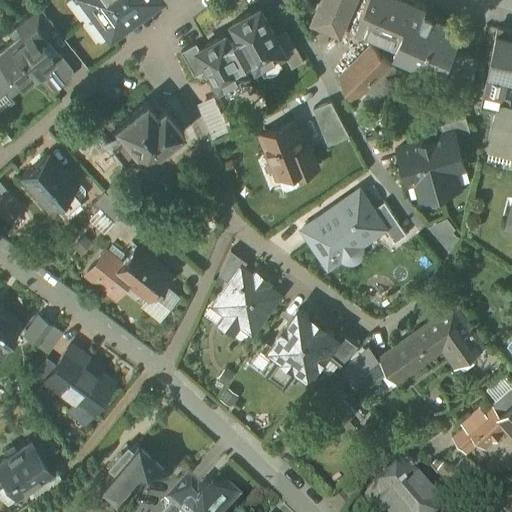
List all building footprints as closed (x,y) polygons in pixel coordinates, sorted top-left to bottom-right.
[(114,0),(101,0),(93,6),(113,32),(131,20),(128,16),(127,17),(114,0)] [(114,0),(127,17),(128,16),(149,0),(114,0)] [(355,0),(329,0),(325,10),(321,8),(314,23),(340,34),(355,0)] [(416,1),(413,0),(367,0),(359,21),(400,38),(416,1)] [(462,26),(424,10),(426,5),(416,1),(400,38),(395,49),(417,57),(414,63),(428,69),(431,63),(444,69),(453,47),(462,26)] [(54,25),(39,6),(23,20),(29,28),(30,27),(39,37),(54,25)] [(285,50),(261,6),(233,22),(241,35),(231,40),(227,33),(200,47),(210,68),(220,86),(248,71),(244,63),(253,58),(257,66),(285,50)] [(23,20),(8,31),(15,39),(29,28),(23,20)] [(511,29),(498,26),(489,70),(511,74),(511,29)] [(15,39),(0,51),(0,92),(5,88),(9,93),(37,71),(54,57),(53,55),(39,37),(30,27),(29,28),(15,39)] [(373,43),(341,75),(361,114),(402,73),(373,43)] [(200,47),(199,44),(184,52),(195,76),(210,68),(200,47)] [(479,58),(453,47),(444,69),(442,73),(473,86),(479,58)] [(56,55),(55,54),(53,55),(54,57),(37,71),(52,90),(69,76),(70,75),(69,74),(69,69),(70,68),(70,67),(60,54),(59,55),(56,55)] [(511,74),(489,70),(482,104),(501,109),(508,110),(510,103),(511,95),(511,94),(511,74)] [(146,100),(114,125),(122,136),(111,144),(124,160),(135,151),(143,162),(184,131),(163,105),(155,112),(146,100)] [(332,100),(314,107),(327,141),(348,132),(332,100)] [(508,110),(501,109),(499,118),(497,117),(491,145),(511,149),(511,102),(510,103),(508,110)] [(466,115),(440,123),(443,134),(455,131),(457,136),(471,131),(466,115)] [(295,120),(262,133),(279,175),(295,169),(297,174),(318,165),(310,144),(305,146),(295,120)] [(443,134),(399,147),(409,182),(414,181),(418,183),(422,197),(459,186),(455,172),(457,168),(465,166),(457,136),(455,131),(443,134)] [(63,169),(48,152),(21,175),(48,207),(54,203),(62,213),(79,198),(71,188),(79,181),(66,167),(63,169)] [(295,169),(279,175),(284,188),(287,190),(299,185),(300,182),(297,174),(295,169)] [(361,189),(331,209),(333,211),(320,220),(319,218),(303,228),(325,261),(339,251),(343,256),(346,259),(350,260),(354,260),(358,258),(361,255),(362,252),(362,247),(361,244),(358,239),(382,222),(374,209),(361,189)] [(123,208),(104,190),(94,202),(112,219),(123,208)] [(407,234),(385,201),(374,209),(382,222),(395,242),(407,234)] [(123,208),(112,219),(113,220),(103,232),(112,240),(117,234),(126,241),(142,223),(123,208)] [(447,216),(429,225),(450,250),(460,236),(457,234),(453,230),(456,228),(447,216)] [(136,244),(121,262),(105,249),(86,272),(116,295),(127,280),(147,296),(148,297),(161,282),(170,270),(136,244)] [(248,261),(232,249),(220,274),(231,283),(242,267),(243,267),(248,261)] [(243,267),(242,267),(231,283),(216,304),(228,313),(221,322),(233,332),(240,322),(253,331),(279,294),(243,267)] [(161,282),(148,297),(147,296),(141,303),(159,317),(177,295),(161,282)] [(0,352),(3,348),(0,346),(20,319),(0,305),(0,352)] [(455,305),(380,357),(388,369),(396,363),(404,374),(444,346),(456,362),(482,344),(472,330),(474,329),(473,326),(470,328),(455,305)] [(337,336),(299,308),(271,347),(283,355),(278,361),(293,372),(297,366),(309,375),(326,351),(338,336),(337,336)] [(39,314),(25,333),(38,343),(52,323),(39,314)] [(342,329),(337,336),(338,336),(326,351),(341,363),(356,349),(360,343),(342,329)] [(71,342),(44,379),(89,412),(112,381),(86,362),(90,356),(71,342)] [(369,345),(341,368),(361,393),(383,375),(389,370),(388,369),(380,357),(379,357),(369,345)] [(396,363),(388,369),(389,370),(383,375),(390,384),(396,380),(404,374),(396,363)] [(332,375),(311,394),(319,404),(342,386),(332,375)] [(511,388),(493,405),(502,414),(511,405),(511,388)] [(344,396),(326,411),(344,433),(354,424),(348,417),(356,410),(344,396)] [(493,405),(455,438),(466,451),(480,439),(486,446),(510,425),(511,426),(511,405),(502,414),(493,405)] [(30,438),(0,457),(0,480),(4,477),(14,493),(50,469),(50,468),(51,467),(41,452),(40,453),(30,438)] [(137,442),(127,453),(121,448),(107,464),(113,470),(101,483),(116,496),(104,510),(106,511),(127,511),(166,468),(137,442)] [(418,464),(401,444),(391,452),(406,469),(408,472),(418,464)] [(391,452),(389,450),(367,468),(384,488),(406,469),(391,452)] [(461,459),(440,475),(458,499),(479,483),(461,459)] [(443,511),(408,472),(406,469),(384,488),(370,501),(380,511),(443,511)] [(210,482),(199,494),(193,488),(171,511),(237,511),(240,509),(210,482)]
